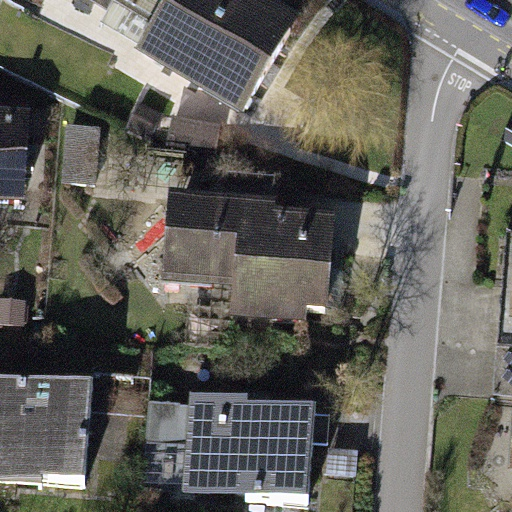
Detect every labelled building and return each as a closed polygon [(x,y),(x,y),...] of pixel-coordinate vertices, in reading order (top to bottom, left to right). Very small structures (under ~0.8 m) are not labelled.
[(267,0),(92,0),(149,32),(138,53),(244,113),(298,18),(267,0)] [(166,116),(141,104),(128,130),(153,143),(166,116)] [(26,116),(0,114),(0,215),(20,217),(26,116)] [(231,128),(181,118),(175,148),(225,158),(231,128)] [(101,131),(66,127),(60,181),(95,185),(101,131)] [(321,229),(175,220),(169,314),(242,318),(241,341),(314,345),(321,229)] [(88,387),(0,381),(0,480),(82,485),(88,387)] [(314,414),(189,405),(183,495),(308,504),(314,414)]
